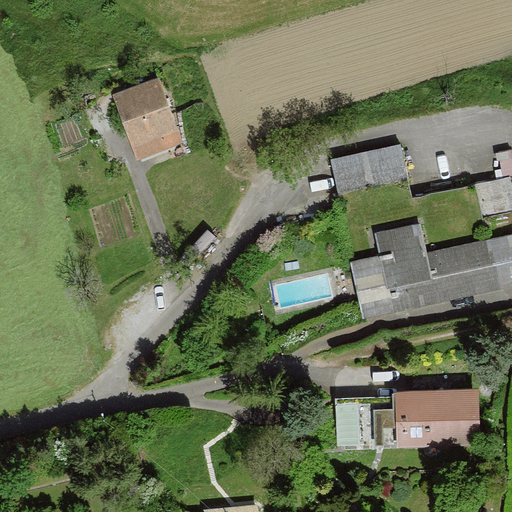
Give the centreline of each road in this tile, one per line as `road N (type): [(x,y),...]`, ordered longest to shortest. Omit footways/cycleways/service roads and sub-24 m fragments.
road 1 (residential): [(0,426),(211,386),(371,325),(500,301),(511,291)]
road 2 (unknown): [(316,185),(396,149),(511,123)]
